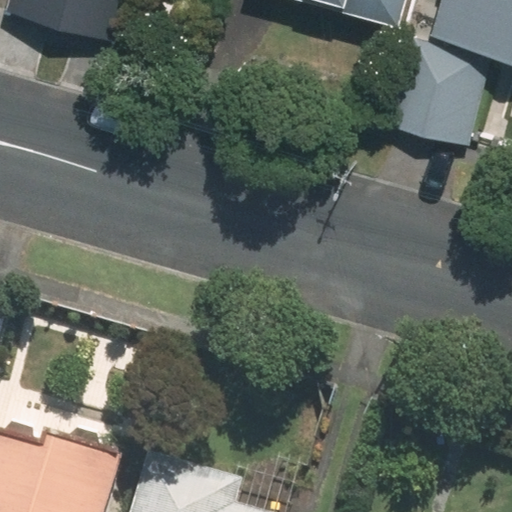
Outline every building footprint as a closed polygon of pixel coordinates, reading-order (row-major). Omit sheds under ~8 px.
[(11,0),(10,5),(105,30),(112,0),(11,0)] [(416,0),(369,0),(414,12),(416,0)] [(511,0),(445,0),(439,25),(496,41),(511,45),(511,0)] [(439,25),(420,20),(393,117),(469,138),(496,41),(439,25)] [(0,511),(115,511),(132,461),(0,417),(0,511)] [(256,462),(156,437),(137,511),(299,511),(247,499),(256,462)]
